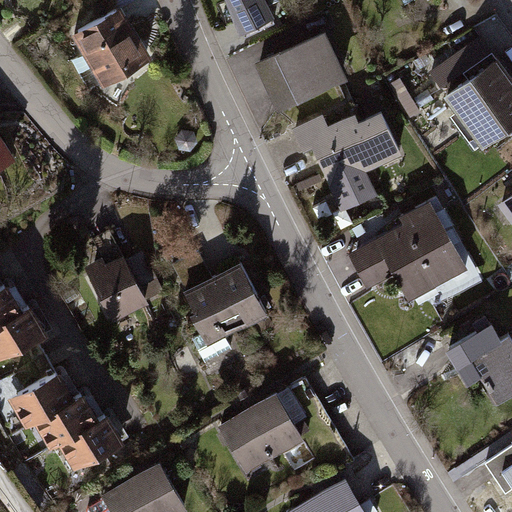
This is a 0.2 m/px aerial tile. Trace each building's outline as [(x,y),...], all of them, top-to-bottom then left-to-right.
[(116,0),(121,8),(76,33),(106,84),(152,57),(123,6),(134,0),(116,0)] [(275,20),(264,0),(231,0),(242,28),(245,27),(247,33),(275,20)] [(323,32),(260,61),(280,104),(343,75),(323,32)] [(437,66),(445,77),(440,81),(460,109),(452,115),(477,148),(484,142),(485,144),(509,127),(511,131),(511,78),(481,35),(437,66)] [(421,111),(402,79),(393,84),(412,116),(421,111)] [(323,116),(296,129),(305,146),(314,142),(343,202),(373,187),(363,166),(399,148),(381,111),(359,122),(357,116),(330,129),(323,116)] [(196,131),(183,128),(175,138),(181,150),(192,151),(199,142),(196,131)] [(0,166),(13,159),(0,138),(0,166)] [(409,229),(355,259),(369,284),(396,269),(407,289),(421,282),(430,297),(471,275),(454,245),(462,241),(437,196),(401,215),(409,229)] [(106,265),(89,274),(111,317),(164,291),(144,251),(125,260),(110,231),(94,240),(106,265)] [(185,290),(183,291),(203,333),(194,337),(205,360),(232,347),(224,332),(267,311),(243,263),(213,278),(200,252),(173,265),(185,290)] [(8,284),(0,288),(0,322),(22,310),(8,284)] [(32,305),(0,322),(0,357),(4,355),(36,337),(46,331),(32,305)] [(479,329),(450,346),(460,363),(471,357),(484,378),(481,380),(487,389),(489,388),(497,401),(511,392),(511,337),(508,331),(500,336),(493,324),(480,331),(479,329)] [(57,373),(36,337),(4,355),(24,391),(57,373)] [(24,391),(11,398),(26,424),(36,419),(74,397),(59,371),(57,373),(24,391)] [(278,397),(223,429),(245,467),(275,449),(278,453),(302,439),(291,419),(317,403),(305,381),(278,397)] [(74,397),(36,419),(50,445),(59,440),(98,418),(84,392),(74,397)] [(317,403),(291,419),(302,439),(329,424),(317,403)] [(98,418),(59,440),(74,466),(122,439),(107,413),(98,418)] [(329,424),(302,439),(304,442),(314,460),(341,444),(329,424)] [(341,444),(314,460),(326,480),(353,465),(341,444)] [(511,444),(487,461),(497,475),(507,468),(511,475),(511,444)] [(176,511),(185,507),(160,465),(89,506),(87,511),(176,511)] [(362,511),(345,482),(294,511),(362,511)]
